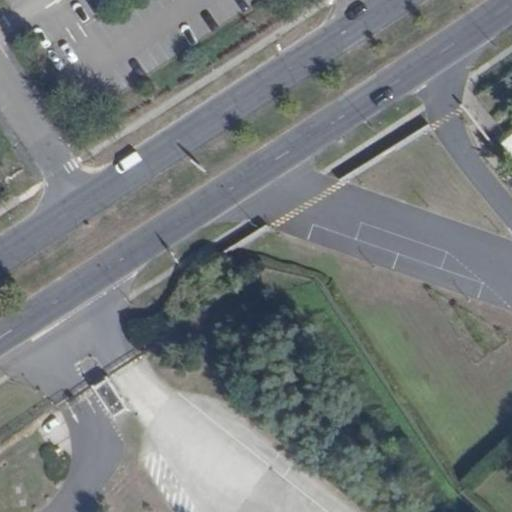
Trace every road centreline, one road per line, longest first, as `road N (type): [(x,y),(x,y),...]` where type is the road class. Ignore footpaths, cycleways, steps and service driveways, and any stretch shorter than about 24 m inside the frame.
road 1 (secondary): [(0,337),(511,4)]
road 2 (secondary): [(393,0),(0,257)]
